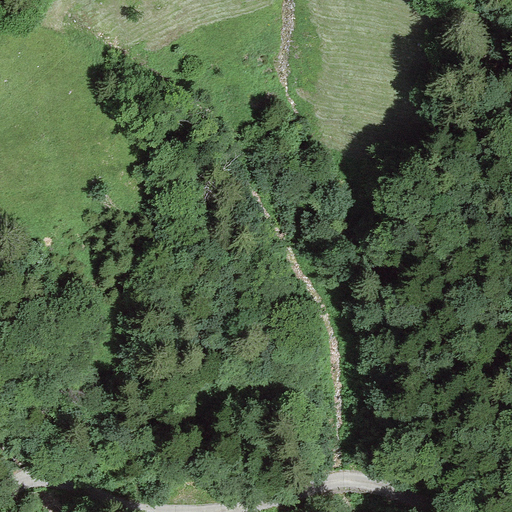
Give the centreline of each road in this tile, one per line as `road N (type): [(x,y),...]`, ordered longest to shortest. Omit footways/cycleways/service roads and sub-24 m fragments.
road 1 (unclassified): [(442,511),(354,480),(238,511)]
road 2 (unclassified): [(142,511),(48,479),(0,496)]
